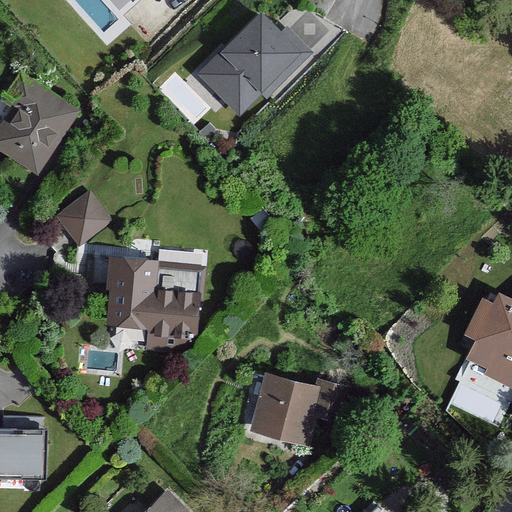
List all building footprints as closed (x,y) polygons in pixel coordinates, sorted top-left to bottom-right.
[(102,0),(115,15),(132,0),(102,0)] [(310,54),(290,33),(284,39),(264,18),(215,65),(228,79),(219,87),(241,110),(262,89),(282,70),(287,76),(310,54)] [(206,74),(219,87),(228,79),(215,65),(206,74)] [(282,70),(262,89),(268,94),(287,76),(282,70)] [(24,79),(10,100),(21,108),(0,141),(40,165),(74,112),(24,79)] [(88,196),(64,213),(82,239),(107,222),(88,196)] [(116,321),(156,324),(158,288),(159,266),(159,262),(116,258),(112,287),(119,288),(116,321)] [(158,288),(201,291),(203,268),(159,266),(158,288)] [(155,332),(199,334),(201,291),(158,288),(156,324),(155,332)] [(511,300),(500,294),(497,305),(486,300),(468,330),(480,335),(472,350),(493,362),(488,369),(509,379),(511,373),(511,300)] [(198,348),(199,334),(155,332),(154,345),(198,348)] [(347,391),(323,382),(321,390),(269,376),(252,427),(262,429),(304,442),(315,411),(339,418),(347,391)] [(0,469),(28,470),(28,462),(45,462),(46,430),(0,428),(0,469)] [(45,471),(45,462),(28,462),(28,470),(45,471)] [(183,511),(168,496),(149,511),(183,511)]
